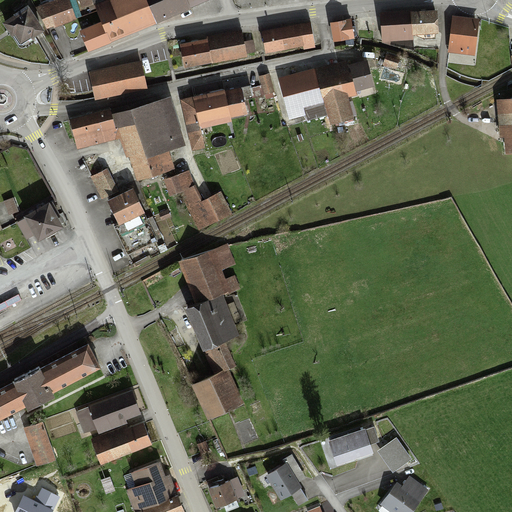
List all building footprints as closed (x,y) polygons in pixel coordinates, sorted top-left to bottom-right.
[(65,0),(62,0),(38,9),(46,30),(73,20),(65,0)] [(92,4),(90,0),(85,0),(79,3),(82,8),(92,4)] [(123,37),(153,25),(143,0),(108,0),(109,2),(123,37)] [(143,0),(153,25),(185,12),(180,0),(143,0)] [(213,0),(180,0),(185,12),(214,1),(213,0)] [(123,37),(109,2),(94,8),(91,9),(98,27),(105,44),(123,37)] [(27,10),(5,24),(19,46),(40,33),(27,10)] [(409,11),(381,12),(381,40),(410,39),(410,35),(409,13),(409,11)] [(437,12),(409,13),(410,35),(437,34),(437,12)] [(448,52),(475,56),(479,19),(452,16),(448,52)] [(333,42),(354,39),(350,18),(345,20),(345,21),(329,22),(333,42)] [(311,22),(261,31),(265,53),(303,47),(303,49),(315,47),(311,22)] [(105,44),(98,27),(80,34),(87,51),(105,44)] [(242,31),(207,38),(207,41),(211,60),(212,63),(247,56),(242,31)] [(183,66),(211,60),(207,41),(180,46),(183,66)] [(396,61),(384,57),(381,67),(393,71),(396,61)] [(136,63),(88,75),(95,101),(143,90),(136,63)] [(362,63),(344,68),(351,94),(369,89),(362,63)] [(352,96),(351,94),(344,68),(344,65),(313,72),(324,116),(327,127),(348,121),(343,99),(352,96)] [(324,116),(313,72),(281,81),(291,119),(302,116),(304,122),(324,116)] [(265,76),(251,81),(257,97),(271,92),(265,76)] [(236,90),(238,99),(249,97),(247,88),(236,90)] [(222,93),(227,118),(241,115),(238,99),(236,90),(222,93)] [(222,93),(191,100),(198,130),(228,124),(227,118),(222,93)] [(202,148),(198,130),(191,100),(180,102),(190,150),(202,148)] [(165,152),(180,148),(165,101),(115,117),(128,158),(131,157),(138,181),(171,171),(165,152)] [(503,127),(504,156),(511,155),(511,102),(496,103),(498,128),(503,127)] [(107,113),(71,123),(78,148),(114,138),(107,113)] [(107,172),(92,178),(102,202),(117,195),(107,172)] [(180,192),(193,186),(186,173),(165,183),(172,197),(180,192)] [(193,186),(180,192),(199,230),(229,215),(218,194),(201,203),(193,186)] [(131,193),(109,203),(120,226),(142,215),(131,193)] [(13,200),(4,204),(10,215),(18,212),(13,200)] [(51,206),(26,219),(35,236),(40,243),(64,230),(51,206)] [(166,212),(157,216),(160,223),(169,218),(166,212)] [(28,240),(35,236),(26,219),(18,224),(28,240)] [(181,267),(197,309),(218,300),(238,293),(232,277),(224,280),(220,272),(228,269),(222,252),(181,267)] [(197,309),(183,314),(198,352),(204,350),(224,342),(233,338),(218,300),(197,309)] [(224,342),(204,350),(213,375),(233,367),(224,342)] [(84,347),(0,390),(0,418),(96,370),(84,347)] [(227,372),(195,388),(211,421),(244,405),(227,372)] [(131,393),(91,409),(99,429),(101,434),(141,418),(131,393)] [(87,434),(99,429),(91,409),(79,414),(87,434)] [(40,425),(25,431),(38,466),(54,460),(40,425)] [(127,428),(93,441),(102,464),(151,447),(143,426),(128,431),(127,428)] [(365,429),(328,441),(336,466),(373,453),(370,445),(379,442),(374,427),(365,430),(365,429)] [(396,438),(377,451),(392,473),(412,459),(396,438)] [(284,464),(265,475),(280,500),(291,494),(298,506),(308,500),(300,488),(301,488),(298,482),(306,478),(292,455),(282,461),(284,464)] [(129,492),(135,511),(180,511),(169,479),(165,480),(161,466),(133,475),(137,489),(129,492)] [(396,482),(380,505),(389,511),(412,511),(429,490),(409,476),(402,486),(396,482)] [(232,481),(210,490),(217,507),(239,499),(232,481)] [(51,511),(59,497),(43,489),(36,503),(24,497),(16,511),(51,511)]
